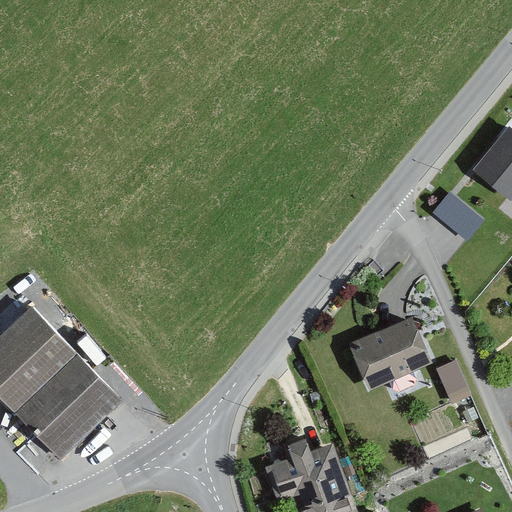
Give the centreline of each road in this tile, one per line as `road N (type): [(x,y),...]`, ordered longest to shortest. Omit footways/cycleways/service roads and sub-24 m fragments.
road 1 (unclassified): [(387,201),(186,436)]
road 2 (residential): [(511,435),(416,236),(387,201)]
road 3 (unclassified): [(511,53),(387,201)]
road 4 (unclassified): [(186,436),(36,511)]
